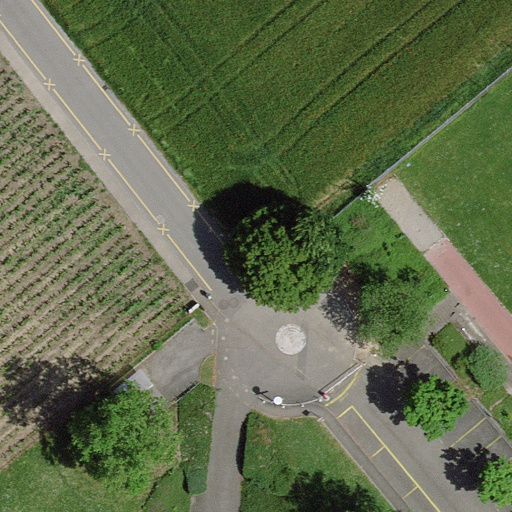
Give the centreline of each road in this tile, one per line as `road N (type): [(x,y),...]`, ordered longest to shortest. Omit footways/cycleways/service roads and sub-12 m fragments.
road 1 (residential): [(7,0),(229,281),(291,340)]
road 2 (residential): [(465,511),(350,373),(291,340)]
